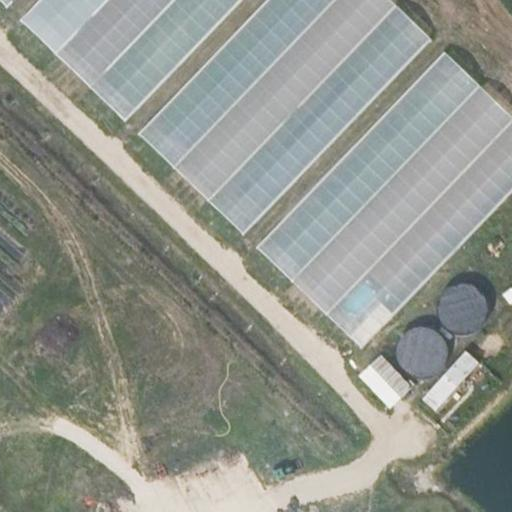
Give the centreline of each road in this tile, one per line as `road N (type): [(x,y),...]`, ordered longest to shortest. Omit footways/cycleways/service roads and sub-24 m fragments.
road 1 (track): [(0,54),(377,418),(384,451),(376,465),(238,511)]
road 2 (track): [(0,160),(69,245),(178,511)]
